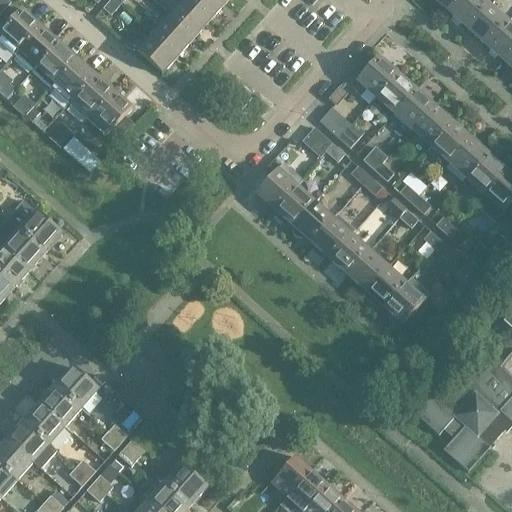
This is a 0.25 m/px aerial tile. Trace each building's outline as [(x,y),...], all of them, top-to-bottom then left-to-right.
[(114,0),(111,0),(102,11),(110,18),(121,6),(114,0)] [(186,0),(185,0),(170,17),(194,40),(211,21),(186,0)] [(223,0),(186,0),(211,21),(227,3),(223,0)] [(432,0),(449,16),(463,0),(432,0)] [(463,0),(449,16),(468,32),(489,8),(479,0),(463,0)] [(489,8),(468,32),(486,48),(507,24),(489,8)] [(19,12),(13,18),(8,13),(0,22),(0,38),(16,53),(38,29),(19,12)] [(170,17),(153,36),(178,58),(194,40),(170,17)] [(511,28),(507,24),(486,48),(504,64),(511,55),(511,28)] [(56,45),(38,29),(16,53),(35,69),(56,45)] [(153,36),(136,54),(161,76),(178,58),(153,36)] [(74,62),(56,45),(35,69),(53,86),(74,62)] [(365,91),(374,99),(395,76),(376,59),(349,89),(359,98),(365,91)] [(93,78),(74,62),(53,86),(71,102),(93,78)] [(414,92),(395,76),(374,99),(392,116),(414,92)] [(111,95),(93,78),(71,102),(90,119),(111,95)] [(9,86),(0,95),(6,100),(14,91),(9,86)] [(240,113),(251,102),(240,92),(230,103),(240,113)] [(432,108),(414,92),(392,116),(411,132),(432,108)] [(130,112),(111,95),(90,119),(109,136),(130,112)] [(24,100),(17,108),(25,114),(31,107),(24,100)] [(450,124),(432,108),(411,132),(429,148),(450,124)] [(349,126),(331,110),(319,124),(336,140),(349,126)] [(468,141),(450,124),(429,148),(447,164),(468,141)] [(61,125),(48,139),(60,150),(61,150),(73,135),(61,125)] [(357,133),(350,127),(349,126),(336,140),(349,151),(364,135),(359,131),(357,133)] [(318,159),(331,145),(314,130),(301,144),(318,159)] [(487,157),(468,141),(447,164),(466,181),(487,157)] [(70,143),(63,151),(68,156),(75,148),(70,143)] [(337,165),(344,157),(331,145),(318,159),(319,160),(325,155),(337,165)] [(375,149),(369,155),(362,163),(374,173),(381,165),(386,159),(375,149)] [(89,175),(99,163),(93,157),(82,169),(89,175)] [(505,173),(487,157),(466,181),(483,196),(477,202),(478,203),(505,173)] [(374,173),(386,184),(393,176),(381,165),(374,173)] [(361,187),(369,179),(357,169),(350,177),(361,187)] [(254,196),(273,213),(300,182),(291,174),(286,180),(276,172),(254,196)] [(511,179),(505,173),(478,203),(475,207),(493,224),(511,203),(511,179)] [(374,198),(381,190),(369,179),(361,187),(374,198)] [(300,182),(273,213),(273,217),(274,220),(277,223),(280,224),(284,223),(291,229),(313,205),(296,189),(301,183),(300,182)] [(410,206),(418,198),(406,187),(398,196),(410,206)] [(410,206),(423,217),(430,209),(418,198),(410,206)] [(406,211),(394,200),(386,210),(397,221),(406,211)] [(313,205),(291,229),(291,233),(292,237),(295,239),(299,240),(302,239),(303,239),(309,245),(331,221),(313,205)] [(406,211),(397,221),(398,221),(410,231),(418,223),(406,212),(407,212),(406,211)] [(36,212),(19,230),(46,254),(62,235),(36,212)] [(335,216),(331,221),(309,245),(328,261),(349,237),(354,232),(335,216)] [(447,238),(454,230),(442,220),(435,228),(447,238)] [(19,230),(3,248),(30,271),(46,254),(19,230)] [(447,238),(459,250),(466,241),(454,230),(447,238)] [(434,252),(442,244),(430,234),(423,242),(434,252)] [(349,237),(328,261),(346,278),(368,254),(349,237)] [(447,264),(454,255),(442,244),(434,252),(447,264)] [(0,247),(0,276),(14,289),(30,271),(3,248),(2,249),(0,247)] [(368,254),(346,278),(364,294),(386,270),(368,254)] [(386,270),(364,294),(383,310),(404,286),(386,270)] [(0,304),(14,289),(0,276),(0,304)] [(429,297),(420,288),(410,280),(404,286),(383,310),(401,327),(429,297)] [(507,327),(511,331),(511,312),(503,323),(507,327)] [(502,365),(485,350),(485,349),(459,378),(464,383),(447,403),(435,392),(414,416),(413,416),(437,438),(442,432),(452,441),(442,452),(466,474),(488,450),(510,424),(511,426),(511,335),(505,330),(495,341),(510,355),(502,365)] [(71,368),(55,386),(81,409),(97,391),(71,368)] [(81,409),(55,386),(39,404),(65,427),(81,409)] [(65,427),(39,404),(23,421),(49,445),(65,427)] [(57,452),(49,445),(23,421),(7,439),(33,463),(41,470),(57,452)] [(114,426),(107,434),(121,446),(128,438),(114,426)] [(107,434),(100,442),(114,454),(121,446),(107,434)] [(33,463),(7,439),(0,446),(0,465),(17,480),(33,463)] [(131,442),(125,450),(138,461),(145,454),(131,442)] [(125,450),(118,457),(131,469),(138,461),(125,450)] [(271,485),(288,500),(311,474),(294,459),(271,485)] [(82,462),(75,470),(89,482),(96,474),(82,462)] [(17,480),(0,465),(0,497),(1,498),(17,480)] [(180,465),(164,483),(191,507),(207,489),(180,465)] [(75,470),(68,478),(82,490),(89,482),(75,470)] [(120,471),(108,475),(112,488),(124,484),(120,471)] [(285,511),(305,511),(327,488),(311,474),(288,500),(281,508),(285,511)] [(99,478),(93,485),(106,497),(113,490),(99,478)] [(186,511),(191,507),(164,483),(148,501),(160,511),(186,511)] [(93,485),(86,493),(99,505),(106,497),(93,485)] [(327,488),(305,511),(334,511),(343,503),(327,488)] [(49,511),(61,511),(63,510),(50,498),(43,506),(49,511)] [(160,511),(148,501),(137,511),(160,511)] [(353,511),(343,503),(334,511),(353,511)]
